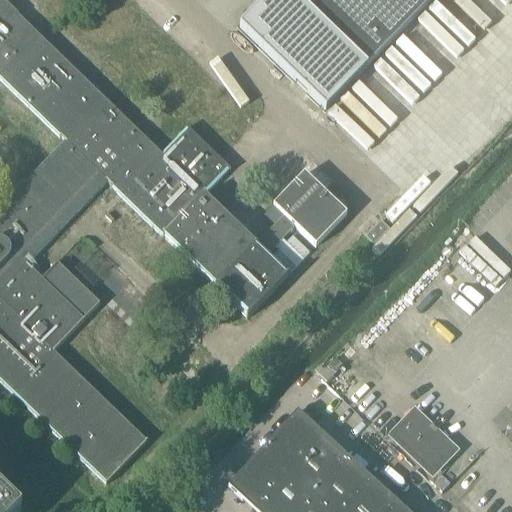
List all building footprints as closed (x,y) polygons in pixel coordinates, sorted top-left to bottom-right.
[(207,0),(238,29),(324,113),(363,73),(433,0),(207,0)] [(0,385),(106,487),(146,445),(53,355),(61,346),(74,333),(84,323),(99,307),(53,264),(42,275),(38,279),(27,268),(105,186),(120,201),(246,322),(287,280),(265,259),(274,250),(279,254),(273,260),(290,277),(309,256),(292,240),(286,246),(282,242),(294,230),(314,250),(345,218),(303,177),(293,186),(284,197),(272,209),(282,219),(274,227),(261,241),(254,248),(243,237),(233,227),(223,218),(204,199),(229,173),(228,172),(186,131),(161,157),(17,19),(17,18),(0,1),(0,84),(63,145),(0,211),(0,385)] [(305,174),(324,192),(332,184),(313,166),(305,174)] [(366,240),(374,248),(389,232),(381,224),(366,240)] [(337,351),(314,375),(327,387),(349,363),(337,351)] [(250,511),(401,511),(296,415),(227,490),(250,511)] [(392,439),(431,477),(452,454),(413,417),(392,439)] [(432,488),(441,496),(449,487),(440,479),(432,488)] [(16,511),(0,496),(0,511),(16,511)]
